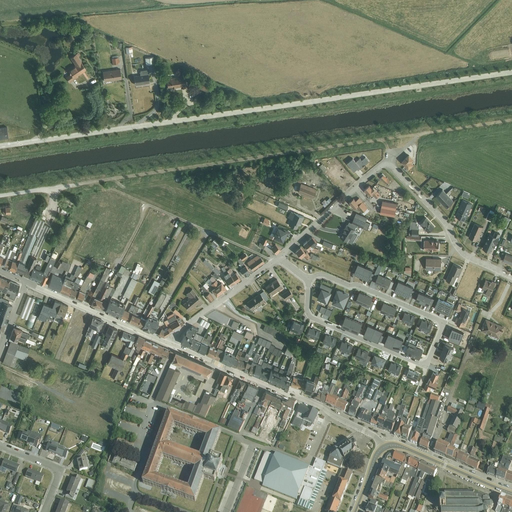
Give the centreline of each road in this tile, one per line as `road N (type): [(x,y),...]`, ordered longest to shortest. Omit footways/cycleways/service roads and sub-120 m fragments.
road 1 (unclassified): [(511,71),(0,145)]
road 2 (residential): [(308,279),(310,316),(426,362),(438,319),(316,274)]
road 3 (tertiary): [(382,448),(321,408),(165,342)]
road 4 (residential): [(511,276),(464,254),(445,221),(387,161)]
road 5 (unknown): [(273,260),(209,230),(163,308)]
road 6 (tertiary): [(165,342),(26,280)]
road 7 (residential): [(278,256),(387,161)]
road 8 (residential): [(165,342),(278,256)]
road 9 (secondary): [(511,494),(400,447),(382,448)]
